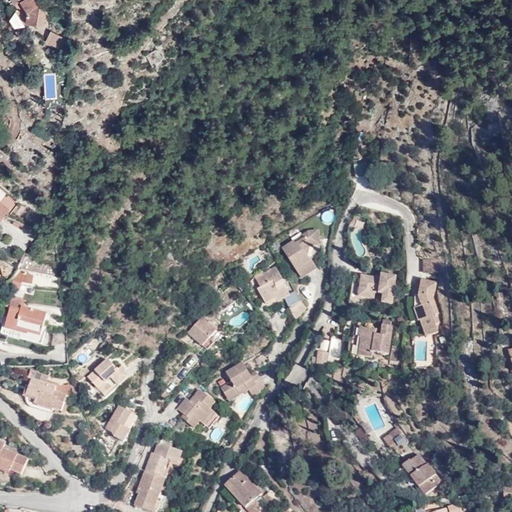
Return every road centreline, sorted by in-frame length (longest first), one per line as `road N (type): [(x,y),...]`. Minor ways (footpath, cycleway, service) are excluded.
road 1 (unknown): [(72,496),(96,499),(134,462),(153,379),(150,362),(134,371)]
road 2 (residential): [(0,499),(60,502),(75,489),(0,405)]
road 3 (unknown): [(272,383),(311,378),(370,464)]
